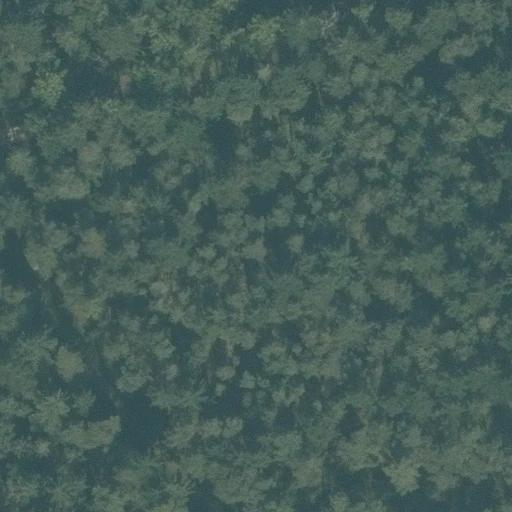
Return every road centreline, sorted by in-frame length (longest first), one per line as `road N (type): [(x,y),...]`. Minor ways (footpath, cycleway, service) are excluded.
road 1 (track): [(511,418),(229,505),(64,334),(0,232)]
road 2 (track): [(0,134),(369,0)]
